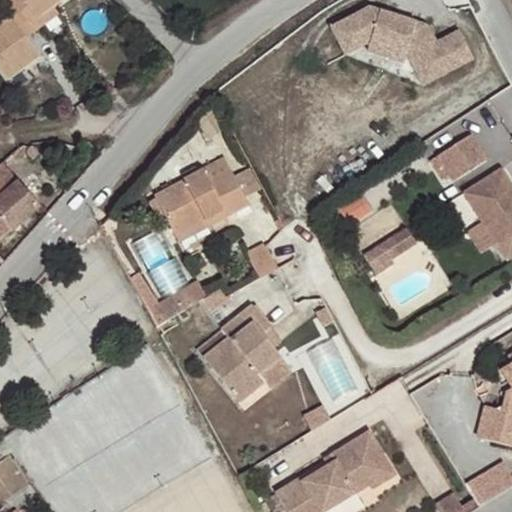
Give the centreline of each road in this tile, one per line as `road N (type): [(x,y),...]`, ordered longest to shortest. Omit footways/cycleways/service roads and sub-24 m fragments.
road 1 (residential): [(511,292),(423,349),(406,356),(370,352),(293,220)]
road 2 (unclassified): [(136,135),(0,291)]
road 3 (residential): [(511,320),(404,386)]
road 4 (residential): [(16,131),(96,119),(136,135)]
